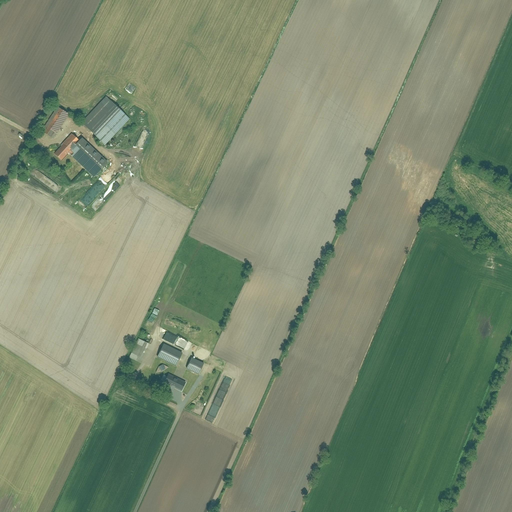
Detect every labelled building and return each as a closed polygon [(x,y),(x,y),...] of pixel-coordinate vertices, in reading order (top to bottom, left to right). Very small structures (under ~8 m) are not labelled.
[(107,98),(82,124),(105,146),(130,120),(107,98)] [(58,108),(42,133),(54,140),(69,115),(58,108)] [(61,162),(70,152),(74,156),(72,158),(94,179),(109,163),(84,139),(78,146),(76,145),(79,142),(72,135),(54,155),(61,162)] [(139,339),(130,359),(140,364),(150,344),(139,339)] [(190,363),(185,374),(198,379),(202,368),(190,363)] [(168,375),(164,383),(181,391),(185,383),(168,375)] [(159,378),(157,382),(153,380),(150,385),(161,390),(165,381),(159,378)]
